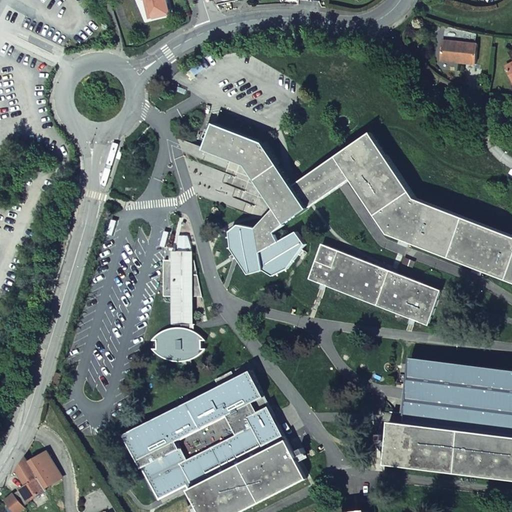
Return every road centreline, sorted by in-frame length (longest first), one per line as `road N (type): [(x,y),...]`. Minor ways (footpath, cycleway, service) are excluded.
road 1 (tertiary): [(374,22),(252,19),(211,28),(158,58)]
road 2 (tertiary): [(80,239),(68,257),(34,414)]
road 3 (tertiary): [(34,414),(80,239)]
road 4 (residential): [(511,117),(443,100),(374,22)]
